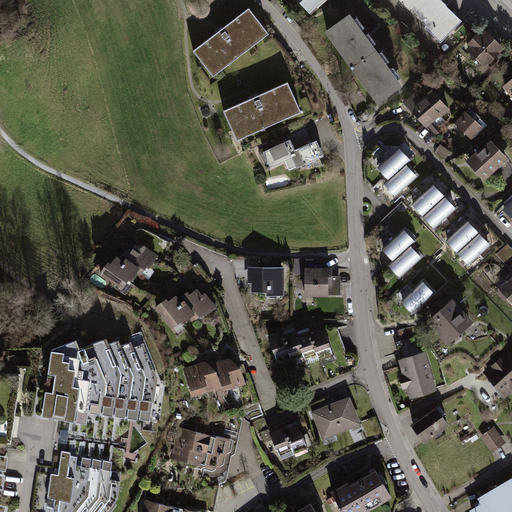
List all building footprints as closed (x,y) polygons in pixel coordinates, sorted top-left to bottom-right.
[(296,0),(311,16),(328,1),(327,0),(296,0)] [(440,0),(397,0),(443,44),(464,23),(440,0)] [(245,4),(186,49),(208,78),(267,33),(245,4)] [(328,34),(354,70),(376,54),(349,18),(328,34)] [(507,52),(487,31),(466,50),(486,72),(507,52)] [(402,90),(376,54),(354,70),(380,106),(402,90)] [(288,87),(217,118),(231,150),(302,119),(288,87)] [(451,113),(429,87),(408,105),(430,131),(451,113)] [(485,129),(466,111),(454,124),(473,142),(485,129)] [(292,140),(260,155),(268,173),(286,165),(290,175),(327,159),(318,140),(297,150),(292,140)] [(509,161),(492,143),(468,165),(485,183),(509,161)] [(440,146),(436,152),(445,158),(449,152),(440,146)] [(413,160),(402,148),(378,170),(389,182),(407,166),(413,160)] [(418,177),(407,166),(389,182),(383,187),(394,199),(418,177)] [(447,197),(436,185),(412,207),(423,218),(447,197)] [(457,209),(447,197),(423,218),(433,230),(457,209)] [(480,234),(470,222),(446,244),(456,256),(480,234)] [(419,242),(408,230),(384,251),(395,263),(413,247),(419,242)] [(491,246),(480,234),(456,256),(467,267),(491,246)] [(159,258),(137,243),(126,258),(143,269),(149,273),(159,258)] [(511,248),(507,243),(495,253),(511,271),(511,248)] [(424,259),(413,247),(395,263),(389,269),(400,280),(424,259)] [(126,258),(120,254),(108,272),(131,287),(143,269),(126,258)] [(334,269),(307,269),(307,299),(330,299),(330,279),(334,279),(334,269)] [(285,270),(249,271),(249,295),(286,294),(285,270)] [(511,279),(501,290),(511,301),(511,279)] [(436,295),(425,283),(401,304),(412,316),(436,295)] [(409,284),(397,297),(402,302),(414,289),(409,284)] [(203,288),(184,301),(196,317),(198,321),(217,308),(203,288)] [(179,294),(157,309),(174,333),(196,317),(184,301),(179,294)] [(475,324),(455,302),(426,327),(446,349),(475,324)] [(320,357),(321,360),(334,356),(326,330),(313,334),(320,357)] [(306,358),(306,361),(320,357),(313,334),(312,331),(298,335),(306,358)] [(291,359),(292,362),(306,358),(298,335),(298,332),(284,336),(291,359)] [(270,337),(278,363),(291,359),(284,336),(283,333),(270,337)] [(81,337),(52,352),(43,420),(89,427),(91,418),(164,424),(168,382),(163,379),(141,334),(91,344),(81,337)] [(437,392),(427,353),(401,361),(411,399),(437,392)] [(511,394),(511,357),(510,354),(485,373),(505,399),(511,394)] [(211,363),(186,371),(196,399),(221,390),(214,371),(211,363)] [(236,364),(214,371),(221,390),(223,395),(244,387),(236,364)] [(312,414),(323,441),(362,425),(351,398),(312,414)] [(423,444),(451,427),(439,406),(411,423),(423,444)] [(295,452),(296,455),(309,451),(300,425),(287,430),(295,452)] [(273,431),(282,457),(295,452),(287,430),(286,427),(273,431)] [(509,445),(495,428),(482,437),(496,455),(509,445)] [(234,441),(186,433),(181,464),(229,472),(234,441)] [(50,474),(47,511),(113,511),(119,506),(128,449),(62,436),(58,474),(50,474)] [(8,458),(0,457),(0,471),(6,473),(8,458)] [(376,470),(333,493),(343,511),(371,511),(393,501),(376,470)] [(511,511),(511,481),(468,508),(470,511),(511,511)] [(143,511),(199,511),(200,511),(146,501),(143,511)]
